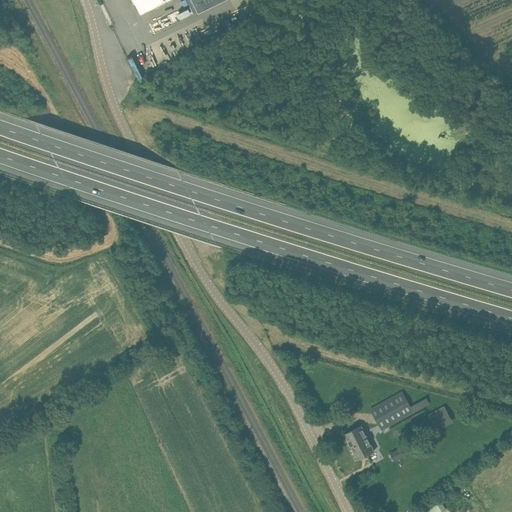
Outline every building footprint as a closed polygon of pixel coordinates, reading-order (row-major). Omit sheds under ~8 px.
[(133,0),(139,12),(164,0),(191,0),(197,13),(221,0),(133,0)] [(135,78),(153,71),(145,49),(127,55),(135,78)] [(369,408),(381,430),(414,412),(402,390),(369,408)] [(427,415),(436,432),(454,423),(444,405),(427,415)] [(345,434),(358,459),(374,451),(361,426),(345,434)] [(390,453),(394,461),(415,450),(410,442),(390,453)] [(381,502),(386,511),(402,502),(398,494),(381,502)]
